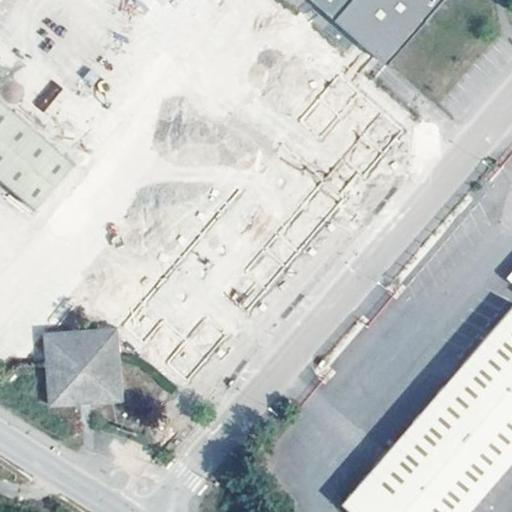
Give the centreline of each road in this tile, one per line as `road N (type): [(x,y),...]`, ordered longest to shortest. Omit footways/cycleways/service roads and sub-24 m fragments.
road 1 (unclassified): [(157,511),(511,104)]
road 2 (residential): [(0,436),(119,511)]
